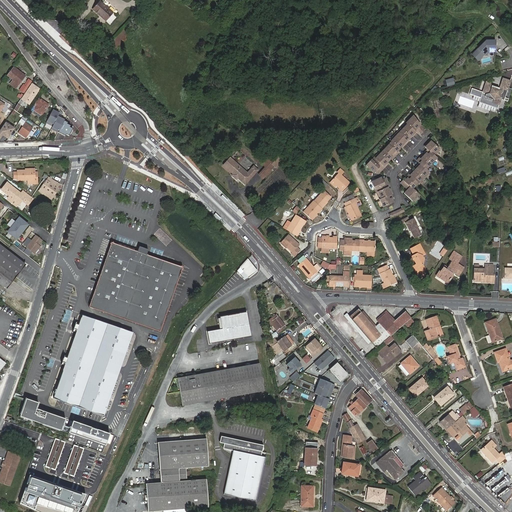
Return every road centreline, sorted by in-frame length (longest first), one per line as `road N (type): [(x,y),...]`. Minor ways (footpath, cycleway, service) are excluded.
road 1 (residential): [(0,411),(87,148)]
road 2 (secondary): [(309,304),(222,205),(141,138)]
road 3 (secondary): [(476,497),(366,371)]
road 4 (secondary): [(119,116),(6,0)]
road 5 (residential): [(328,511),(339,410),(366,371)]
road 6 (residential): [(496,420),(460,303)]
